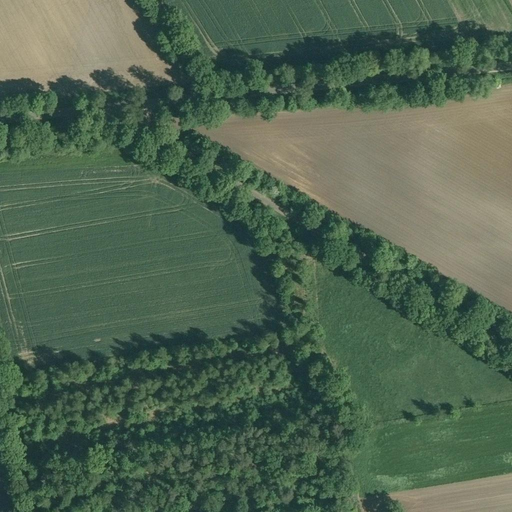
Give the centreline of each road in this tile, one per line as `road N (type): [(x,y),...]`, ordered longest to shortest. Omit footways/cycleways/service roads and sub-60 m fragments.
road 1 (residential): [(107,106),(511,338)]
road 2 (tertiary): [(511,66),(107,106)]
road 3 (track): [(0,358),(38,511)]
road 4 (track): [(25,458),(144,441)]
